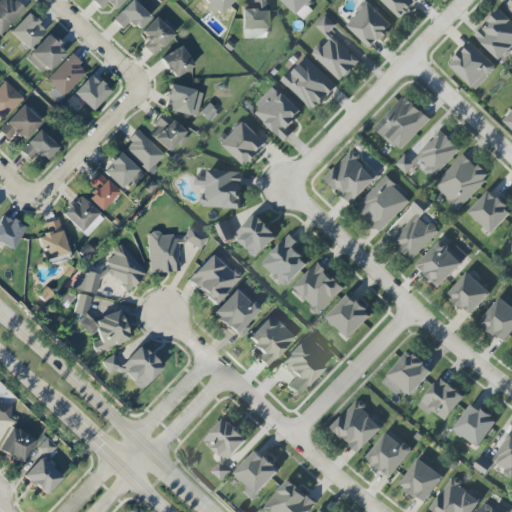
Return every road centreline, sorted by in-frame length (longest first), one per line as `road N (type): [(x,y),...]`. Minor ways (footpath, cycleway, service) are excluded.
road 1 (residential): [(285,186),(413,309),(511,389)]
road 2 (residential): [(165,314),(380,511)]
road 3 (residential): [(467,0),(285,186)]
road 4 (secondary): [(153,453),(0,307)]
road 5 (residential): [(208,359),(64,511)]
road 6 (residential): [(97,511),(226,376)]
road 7 (residential): [(413,309),(294,438)]
road 8 (residential): [(33,195),(48,191),(137,90)]
road 9 (residential): [(511,155),(411,60)]
road 10 (residential): [(137,90),(53,0)]
